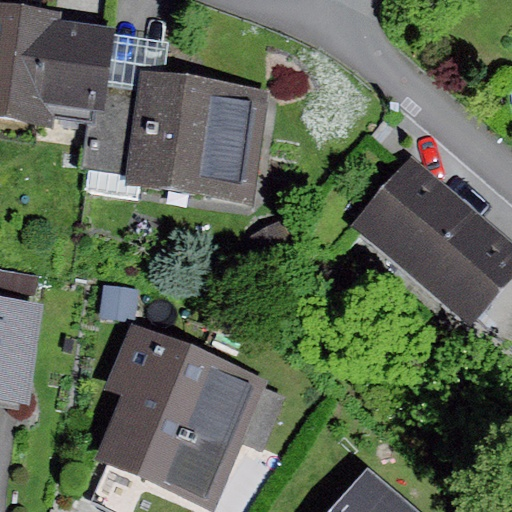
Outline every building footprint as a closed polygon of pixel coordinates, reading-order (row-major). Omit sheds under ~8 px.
[(60,13),(0,5),(0,123),(47,130),(50,110),(91,115),(95,89),(101,35),(102,29),(58,24),(60,13)] [(142,73),(165,77),(169,44),(101,35),(95,89),(139,96),(142,73)] [(165,77),(142,73),(139,96),(95,89),(91,115),(83,170),(127,177),(126,186),(253,205),(270,92),(165,77)] [(511,245),(410,158),(353,226),(471,326),(511,277),(511,245)] [(284,223),(252,238),(266,267),(297,251),(284,223)] [(40,278),(0,271),(0,294),(36,300),(40,278)] [(511,277),(471,326),(511,358),(511,277)] [(141,290),(104,286),(100,320),(137,324),(141,290)] [(41,305),(0,299),(0,400),(29,404),(41,305)] [(267,382),(151,333),(108,432),(224,482),(240,444),(264,454),(288,400),(264,390),(267,382)] [(417,511),(369,470),(331,511),(417,511)]
